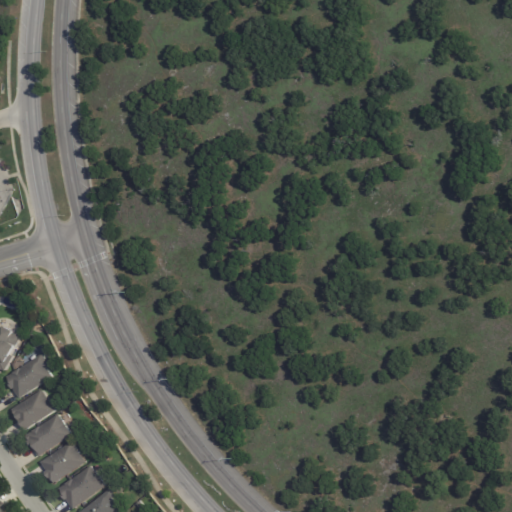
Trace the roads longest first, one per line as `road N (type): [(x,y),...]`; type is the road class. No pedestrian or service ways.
road 1 (secondary): [(259,511),(184,430),(103,288),(68,156),(62,0)]
road 2 (secondary): [(36,0),(38,161),(77,301),(123,393),(216,511)]
